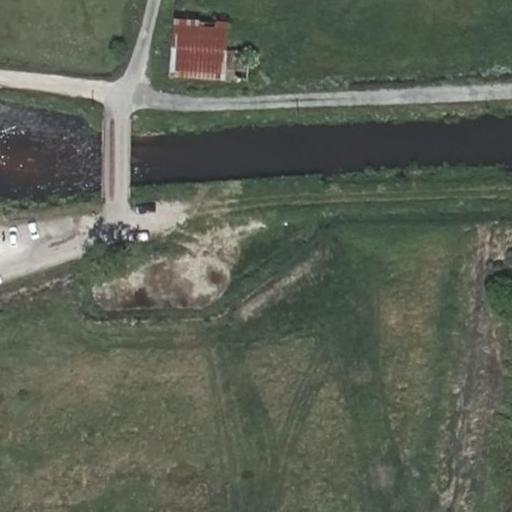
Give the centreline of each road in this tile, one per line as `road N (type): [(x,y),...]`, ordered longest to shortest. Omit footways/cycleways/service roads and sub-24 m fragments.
road 1 (track): [(511,89),(119,103)]
road 2 (unclassified): [(120,197),(118,220),(106,230),(0,267)]
road 3 (track): [(0,74),(119,103)]
